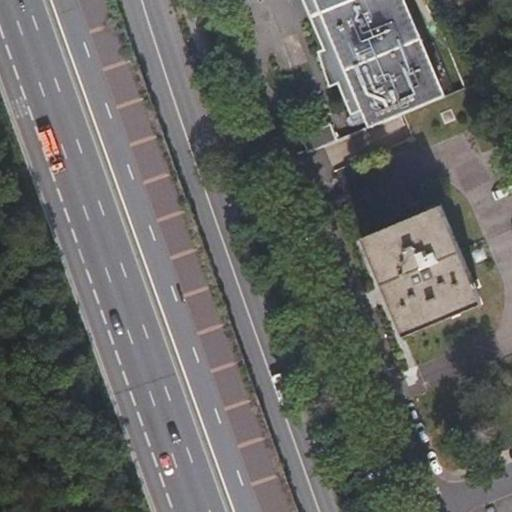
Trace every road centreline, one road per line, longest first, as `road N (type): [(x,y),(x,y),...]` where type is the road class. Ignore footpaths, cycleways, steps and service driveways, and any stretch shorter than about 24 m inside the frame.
road 1 (trunk): [(257,511),(72,0)]
road 2 (trunk): [(17,0),(200,511)]
road 3 (tertiary): [(141,0),(318,511)]
